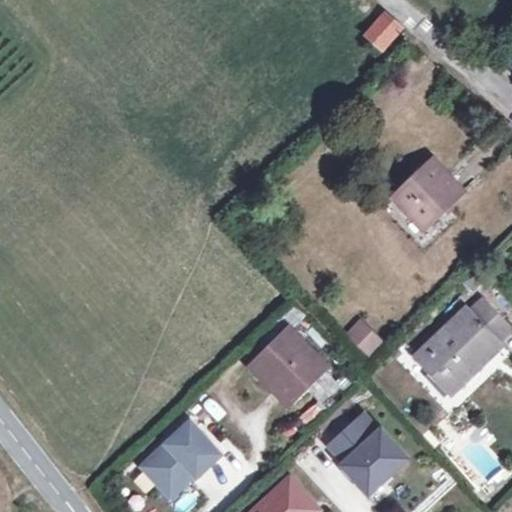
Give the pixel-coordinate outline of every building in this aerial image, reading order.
[(384,50),(402,29),(384,14),(367,35),(384,50)] [(432,161),(395,198),(423,230),(462,193),(432,161)] [(435,368),(456,390),(501,346),(498,342),(511,330),(484,301),(471,313),(467,309),(416,358),(429,373),(435,368)] [(361,324),(350,336),(369,354),(380,342),(361,324)] [(287,333),(254,366),(290,403),(323,369),(287,333)] [(435,368),(429,373),(450,395),(456,390),(435,368)] [(211,393),(201,402),(215,419),(225,411),(211,393)] [(308,426),(326,410),(318,400),(299,417),(308,426)] [(335,445),(346,457),(356,448),(360,452),(350,461),(347,465),(361,480),(363,482),(383,478),(405,458),(367,416),(335,445)] [(191,423),(142,467),(170,498),(219,454),(191,423)] [(356,448),(346,457),(350,461),(360,452),(356,448)] [(347,465),(342,469),(355,483),(361,480),(347,465)] [(383,478),(363,482),(370,490),(383,478)] [(290,480),(255,511),(317,511),(318,511),(290,480)] [(189,490),(171,503),(177,511),(188,511),(200,504),(189,490)]
